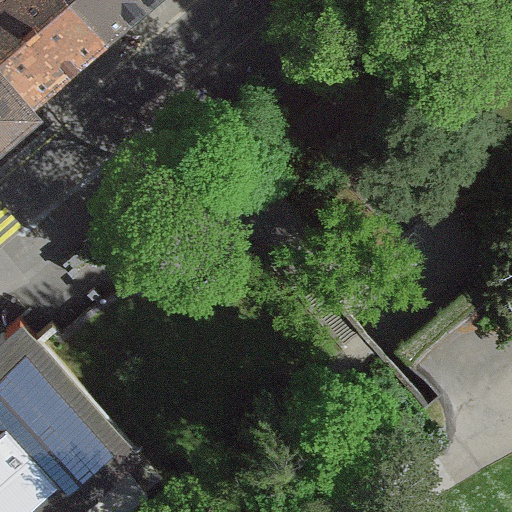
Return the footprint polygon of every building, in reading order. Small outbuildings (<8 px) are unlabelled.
[(77,0),(0,0),(0,63),(27,95),(103,30),(77,0)] [(77,0),(103,30),(138,0),(77,0)] [(0,63),(0,117),(27,95),(0,63)] [(511,324),(511,296),(485,265),(467,281),(394,343),(435,391),(511,324)] [(0,511),(72,511),(138,457),(12,312),(0,322),(0,511)]
